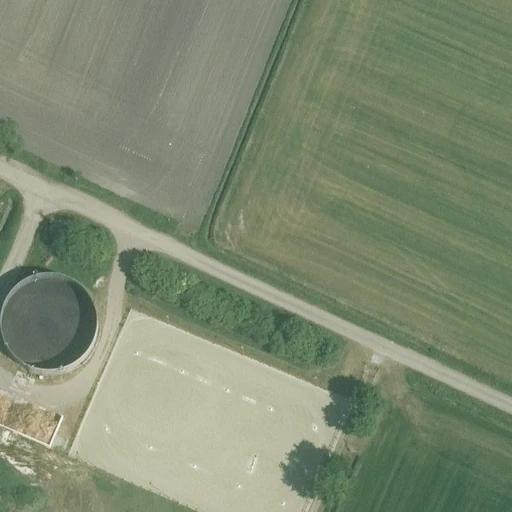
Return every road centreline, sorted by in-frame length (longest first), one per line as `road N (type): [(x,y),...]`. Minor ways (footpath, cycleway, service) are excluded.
road 1 (unclassified): [(0,163),(511,405)]
road 2 (track): [(0,301),(48,186)]
